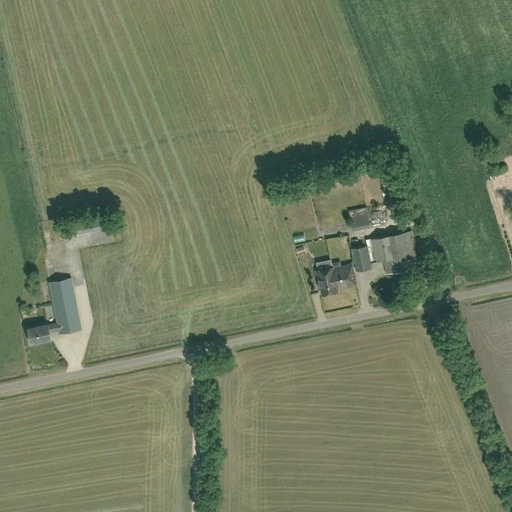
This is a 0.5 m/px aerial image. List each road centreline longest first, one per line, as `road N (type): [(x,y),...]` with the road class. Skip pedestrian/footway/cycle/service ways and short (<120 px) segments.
road 1 (unclassified): [(511,286),(0,389)]
road 2 (track): [(511,497),(433,302)]
road 3 (track): [(194,511),(193,350)]
